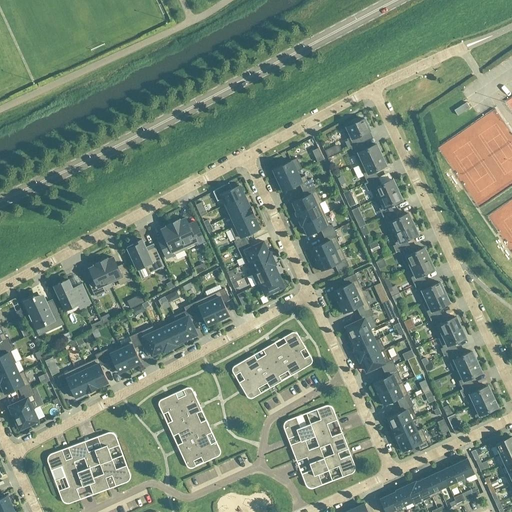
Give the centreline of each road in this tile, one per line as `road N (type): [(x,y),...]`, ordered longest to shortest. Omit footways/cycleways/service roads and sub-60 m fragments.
road 1 (secondary): [(0,201),(397,0)]
road 2 (residential): [(310,295),(8,454)]
road 3 (residential): [(511,392),(372,88)]
road 4 (residential): [(248,156),(0,287)]
road 5 (residential): [(86,511),(144,484),(184,497),(257,466)]
road 6 (residential): [(248,156),(310,295)]
road 7 (residential): [(372,88),(248,156)]
road 8 (residential): [(257,466),(267,421),(346,374)]
road 9 (residential): [(392,473),(511,417)]
